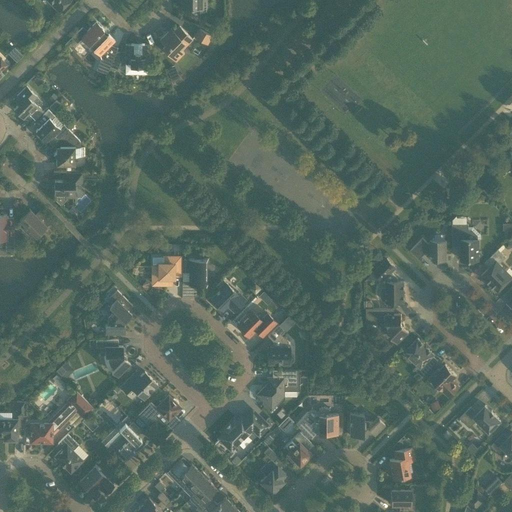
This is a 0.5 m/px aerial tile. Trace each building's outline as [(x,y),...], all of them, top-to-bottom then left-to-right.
[(47,0),(59,11),(59,10),(61,12),(67,5),(66,4),(69,0),(47,0)] [(206,0),(181,0),(181,8),(192,8),(192,11),(192,12),(193,13),(194,14),(195,14),(196,14),(197,14),(198,14),(198,13),(199,13),(199,12),(199,11),(200,11),(200,0),(206,0)] [(81,37),(100,55),(115,40),(108,33),(107,35),(102,31),(104,29),(96,21),(81,37)] [(160,40),(164,44),(162,47),(176,61),(184,52),(182,50),(193,39),(179,26),(174,31),(171,32),(170,33),(168,32),(160,40)] [(198,27),(193,36),(207,44),(212,35),(198,27)] [(125,64),(125,73),(150,73),(149,64),(145,64),(145,58),(149,58),(149,44),(141,44),(141,47),(134,47),(134,44),(125,44),(125,58),(130,58),(130,64),(125,64)] [(14,47),(8,53),(16,62),(23,56),(23,55),(20,53),(14,47)] [(101,58),(96,69),(107,74),(109,67),(111,62),(101,58)] [(111,62),(109,67),(116,70),(119,64),(112,62),(111,63),(111,62)] [(175,65),(167,69),(171,80),(179,77),(175,65)] [(27,85),(17,95),(13,98),(18,103),(14,108),(23,118),(29,113),(30,114),(38,105),(32,100),(37,96),(27,85)] [(58,139),(68,129),(64,124),(58,130),(49,121),(55,116),(48,109),(43,115),(47,119),(36,130),(38,133),(37,135),(45,143),(48,141),(46,140),(52,134),(53,135),(54,135),(58,139)] [(60,151),(56,151),(54,154),(56,156),(56,164),(75,164),(75,156),(84,155),(84,146),(80,146),(80,141),(68,129),(58,139),(56,141),(60,145),(60,151)] [(62,172),(62,179),(54,179),(54,193),(55,193),(55,196),(54,196),(54,199),(60,205),(66,199),(66,196),(75,196),(75,182),(82,182),(82,173),(76,173),(62,172)] [(72,206),(67,211),(72,216),(77,211),(72,206)] [(32,232),(37,237),(47,226),(52,221),(42,212),(37,217),(30,209),(20,220),(24,225),(22,227),(29,234),(32,232)] [(6,235),(14,235),(14,218),(6,218),(6,214),(0,213),(0,238),(6,238),(6,235)] [(468,239),(468,229),(468,223),(452,223),(452,245),(461,245),(461,260),(469,260),(473,263),(476,260),(479,260),(479,257),(482,254),(479,250),(479,239),(468,239)] [(422,237),(410,250),(419,259),(426,252),(433,252),(433,260),(446,260),(446,240),(430,240),(430,242),(427,242),(422,237)] [(498,291),(511,277),(511,275),(500,263),(506,257),(498,249),(484,263),(489,267),(481,275),(492,285),(491,287),(495,291),(497,291),(498,291)] [(153,284),(166,284),(166,283),(170,283),(170,281),(171,281),(171,278),(174,278),(174,275),(180,275),(180,257),(165,257),(165,263),(159,263),(159,268),(153,268),(153,284)] [(188,272),(188,280),(188,284),(209,284),(209,283),(205,283),(205,258),(188,258),(188,259),(182,259),(182,272),(188,272)] [(382,300),(386,300),(386,302),(404,302),(404,299),(405,299),(405,298),(404,298),(404,295),(405,294),(404,294),(404,281),(398,281),(398,278),(391,272),(396,267),(387,258),(373,272),(383,281),(385,279),(386,280),(386,287),(382,287),(381,289),(381,291),(381,292),(381,295),(381,296),(382,300)] [(234,311),(246,299),(238,292),(237,293),(227,283),(223,279),(224,278),(223,278),(216,285),(220,290),(211,299),(222,309),(227,304),(234,311)] [(132,305),(117,289),(109,297),(113,302),(109,305),(113,310),(107,316),(107,324),(105,324),(105,333),(125,333),(125,321),(132,314),(127,310),(132,305)] [(368,322),(385,322),(387,322),(387,325),(388,328),(389,331),(390,333),(392,335),(391,336),(397,342),(408,331),(403,326),(404,324),(403,322),(401,321),(401,314),(394,314),(394,308),(368,308),(368,322)] [(256,329),(262,336),(276,322),(267,313),(262,318),(259,315),(258,316),(252,311),(247,316),(245,314),(239,320),(241,322),(237,325),(249,336),(256,329)] [(273,347),(268,347),(267,347),(267,363),(284,363),(286,365),(288,363),(290,363),(290,361),(292,359),(290,356),(290,347),(287,347),(287,340),(281,334),(285,330),(279,324),(267,335),(273,341),(273,347)] [(404,351),(414,361),(417,365),(414,368),(422,376),(432,366),(427,361),(434,354),(418,337),(404,351)] [(125,354),(123,353),(123,346),(118,346),(118,339),(96,339),(96,347),(105,347),(105,355),(108,355),(108,359),(110,364),(113,368),(111,369),(117,376),(130,363),(125,358),(126,356),(125,354)] [(59,368),(66,377),(74,370),(67,361),(59,368)] [(449,397),(457,389),(460,386),(452,379),(457,375),(445,364),(439,369),(438,368),(429,377),(442,390),(442,389),(449,397)] [(297,387),(297,369),(281,369),(281,377),(267,377),(267,384),(257,394),(271,408),(283,396),(283,387),(297,387)] [(158,384),(147,373),(145,371),(140,375),(136,371),(120,386),(132,397),(137,392),(143,398),(145,396),(147,397),(150,394),(149,392),(158,384)] [(113,389),(107,395),(111,399),(117,393),(113,389)] [(84,417),(93,407),(76,390),(67,400),(68,402),(49,421),(49,423),(31,423),(31,441),(51,441),(51,433),(53,433),(76,410),(84,417)] [(171,429),(172,428),(180,420),(174,414),(181,407),(177,404),(179,402),(177,400),(176,399),(173,397),(172,399),(168,395),(156,407),(150,401),(138,414),(147,423),(159,411),(168,420),(165,423),(171,429)] [(438,400),(430,403),(433,411),(441,407),(438,400)] [(25,401),(17,401),(17,415),(25,415),(25,401)] [(495,428),(495,426),(501,420),(495,414),(496,414),(492,410),(491,410),(485,405),(477,412),(471,406),(460,417),(469,427),(477,419),(489,432),(490,431),(492,431),(495,428)] [(314,418),(307,411),(296,423),(311,439),(317,433),(319,433),(318,435),(326,435),(326,433),(337,433),(338,413),(328,413),(329,409),(327,407),(325,407),(324,407),(322,407),(320,408),(319,409),(319,416),(316,416),(314,418)] [(231,450),(247,434),(252,428),(259,435),(268,425),(253,410),(244,419),(242,417),(236,423),(234,421),(230,421),(224,426),(224,431),(226,432),(220,438),(231,450)] [(375,422),(373,420),(364,420),(364,412),(350,412),(350,420),(347,420),(347,430),(350,430),(350,435),(363,435),(363,429),(368,429),(374,435),(385,425),(379,419),(375,422)] [(285,427),(292,420),(288,415),(280,423),(285,427)] [(0,435),(4,436),(4,441),(17,441),(17,436),(18,436),(18,419),(0,418),(0,435)] [(122,432),(107,447),(114,453),(118,449),(127,457),(134,450),(133,448),(142,439),(136,434),(141,430),(133,421),(128,426),(125,423),(119,429),(122,432)] [(443,434),(448,439),(452,435),(447,430),(443,434)] [(311,453),(309,451),(306,448),(311,442),(300,431),(291,439),(286,444),(286,445),(283,448),(289,453),(286,456),(293,462),(295,460),(300,464),(303,461),(305,463),(310,458),(308,456),(311,453)] [(73,450),(78,444),(67,433),(58,443),(62,448),(54,456),(60,462),(60,463),(61,463),(64,465),(63,466),(64,466),(70,472),(73,470),(73,471),(77,467),(76,466),(83,460),(73,450)] [(497,450),(497,449),(499,448),(504,453),(503,456),(503,459),(506,461),(508,461),(511,460),(511,459),(511,433),(507,439),(502,434),(492,445),(497,450)] [(270,434),(263,441),(267,445),(274,438),(270,434)] [(273,461),(278,456),(268,447),(263,452),(270,458),(273,461)] [(412,448),(394,451),(395,458),(389,459),(393,478),(401,476),(401,480),(410,478),(409,475),(410,475),(407,461),(414,460),(412,448)] [(110,461),(113,468),(121,464),(117,457),(110,461)] [(260,481),(263,484),(272,492),(273,491),(275,491),(276,490),(277,489),(278,487),(278,486),(283,481),(281,478),(286,473),(277,465),(273,461),(270,458),(260,469),(266,475),(260,481)] [(183,488),(200,471),(191,463),(188,466),(183,462),(174,471),(175,471),(171,476),(183,488)] [(114,486),(113,485),(106,478),(106,477),(94,466),(79,481),(91,493),(98,486),(106,493),(114,486)] [(191,496),(208,479),(200,471),(183,488),(191,496)] [(511,472),(503,482),(510,489),(511,487),(511,472)] [(495,476),(484,488),(489,493),(501,482),(495,476)] [(208,479),(191,496),(189,498),(197,506),(196,508),(199,511),(200,511),(213,500),(209,496),(216,488),(208,479)] [(411,510),(411,489),(391,489),(391,504),(399,504),(399,510),(400,510),(399,511),(407,511),(407,510),(411,510)] [(157,496),(161,500),(166,505),(170,501),(161,492),(157,496)] [(480,493),(475,498),(473,496),(468,500),(475,508),(485,498),(480,493)] [(149,497),(140,505),(147,511),(166,511),(170,509),(166,505),(161,500),(156,504),(149,497)] [(213,500),(200,511),(205,511),(206,511),(207,511),(226,511),(233,505),(225,497),(217,504),(213,500)]
